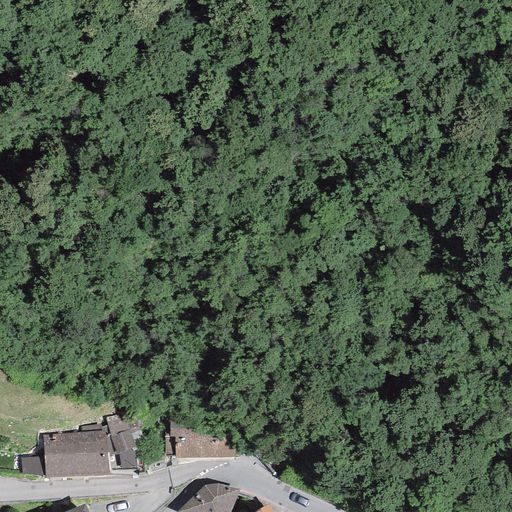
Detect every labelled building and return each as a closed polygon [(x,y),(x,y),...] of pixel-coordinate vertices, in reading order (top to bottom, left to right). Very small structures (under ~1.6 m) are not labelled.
[(134,410),(105,419),(107,425),(116,454),(118,453),(132,449),(135,448),(132,441),(142,437),(134,410)] [(236,412),(169,412),(169,437),(175,437),(175,459),(224,459),(236,458),(236,412)] [(79,426),(80,432),(105,431),(106,456),(116,454),(107,425),(100,427),(100,424),(79,426)] [(80,432),(41,433),(43,478),(107,476),(106,456),(105,431),(80,432)] [(135,466),(132,449),(118,453),(120,469),(135,466)] [(204,486),(176,511),(230,511),(240,490),(217,485),(204,486)] [(63,511),(88,511),(84,503),(63,511)]
